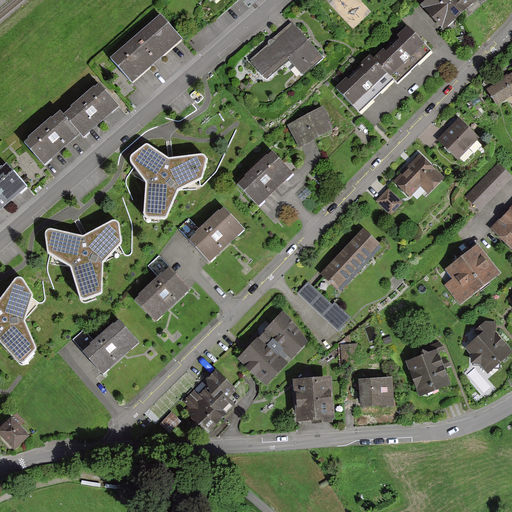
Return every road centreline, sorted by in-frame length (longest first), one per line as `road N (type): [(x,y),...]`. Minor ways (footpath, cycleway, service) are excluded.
road 1 (residential): [(511,32),(128,418),(108,453)]
road 2 (residential): [(108,453),(456,430),(511,406)]
road 3 (residential): [(0,239),(275,0)]
